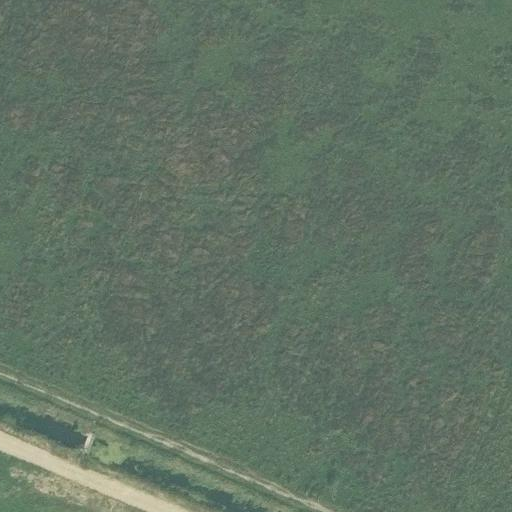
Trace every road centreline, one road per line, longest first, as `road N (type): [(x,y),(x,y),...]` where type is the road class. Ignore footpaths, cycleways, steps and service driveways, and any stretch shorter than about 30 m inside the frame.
road 1 (track): [(334,511),(0,372)]
road 2 (unclassified): [(180,511),(0,435)]
